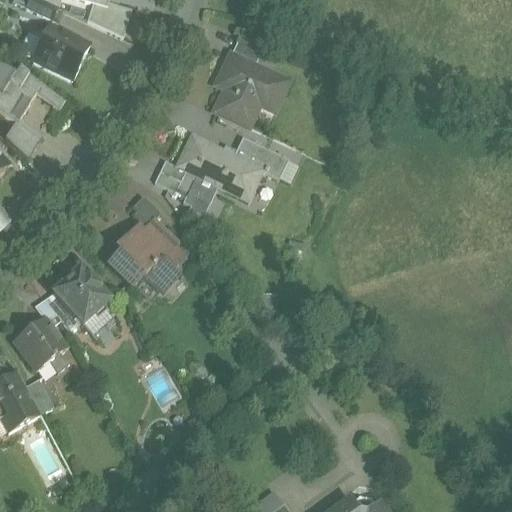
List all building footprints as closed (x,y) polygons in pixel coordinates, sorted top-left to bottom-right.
[(59,13),(39,4),(29,0),(17,0),(14,7),(54,25),(59,13)] [(56,0),(40,0),(39,4),(59,13),(63,2),(56,0)] [(111,0),(56,0),(63,2),(92,11),(107,15),(108,10),(111,0)] [(131,17),(108,10),(107,15),(92,11),(87,27),(122,43),(131,17)] [(88,47),(50,29),(33,63),(72,82),(88,47)] [(265,53),(242,41),(232,61),(237,64),(255,72),(265,53)] [(15,84),(0,74),(0,64),(1,63),(0,61),(0,119),(15,130),(17,131),(19,127),(36,100),(60,115),(66,106),(20,77),(15,84)] [(255,72),(237,64),(223,92),(226,93),(215,115),(248,132),(259,110),(262,111),(268,98),(281,105),(289,88),(255,72)] [(43,142),(19,127),(17,131),(15,130),(6,144),(29,164),(43,142)] [(232,162),(192,143),(178,171),(186,175),(197,180),(217,190),(234,198),(238,188),(253,195),(261,178),(277,185),(287,166),(242,143),(232,162)] [(0,180),(10,171),(0,160),(0,180)] [(178,171),(167,165),(156,188),(175,197),(176,195),(186,175),(178,171)] [(186,175),(176,195),(187,200),(197,180),(186,175)] [(181,210),(202,220),(217,190),(197,180),(187,200),(181,210)] [(159,219),(142,205),(135,214),(137,217),(138,218),(137,220),(135,222),(138,226),(138,227),(138,229),(134,233),(142,241),(134,249),(128,243),(116,256),(120,259),(110,269),(131,288),(144,274),(149,278),(146,282),(154,290),(156,288),(163,294),(178,280),(174,276),(185,264),(182,261),(184,259),(176,253),(180,248),(156,227),(159,223),(160,222),(159,220),(159,219)] [(0,236),(14,223),(0,208),(0,236)] [(77,271),(65,282),(68,285),(54,297),(55,298),(47,304),(65,330),(77,323),(83,330),(110,305),(81,273),(79,274),(77,271)] [(47,323),(39,328),(36,325),(20,336),(22,340),(17,344),(40,376),(53,368),(60,377),(70,370),(63,359),(69,354),(47,323)] [(0,378),(0,417),(9,436),(41,419),(28,393),(20,378),(4,386),(0,378)] [(56,411),(42,385),(28,393),(41,419),(56,411)] [(275,495),(251,511),(280,511),(285,509),(275,495)] [(357,511),(351,503),(338,511),(382,511),(380,508),(374,511),(369,511),(360,510),(357,511)]
